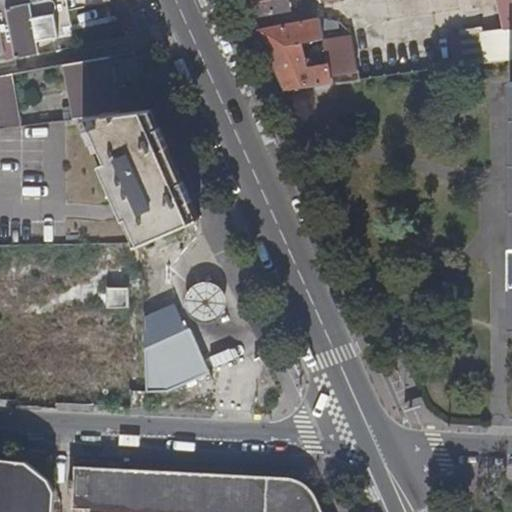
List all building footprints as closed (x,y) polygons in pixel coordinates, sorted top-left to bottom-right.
[(0,0),(0,9),(8,8),(18,7),(24,6),(21,0),(0,0)] [(8,9),(17,60),(40,56),(37,43),(33,20),(55,15),(52,0),(49,0),(24,6),(18,7),(8,9)] [(88,8),(86,0),(52,0),(55,15),(88,8)] [(289,0),(254,0),(258,17),(291,11),(289,0)] [(304,9),(312,8),(310,0),(308,0),(303,1),(304,9)] [(8,8),(0,9),(0,27),(5,56),(8,68),(19,66),(17,60),(8,9),(8,8)] [(33,20),(37,43),(59,38),(55,15),(33,20)] [(324,20),(262,31),(289,92),(332,85),(332,78),(359,74),(354,40),(327,44),(329,64),(312,67),(311,58),(308,58),(305,43),(326,40),(324,20)] [(511,61),(511,43),(510,29),(469,34),(474,66),(511,61)] [(69,65),(76,120),(83,119),(119,114),(110,58),(69,65)] [(0,129),(0,130),(21,127),(14,75),(0,78),(0,129)] [(119,114),(83,119),(87,129),(92,126),(107,162),(101,165),(125,220),(129,218),(141,245),(197,221),(189,204),(193,202),(184,182),(180,184),(166,151),(170,149),(161,128),(157,129),(148,111),(119,114)] [(220,285),(187,279),(182,310),(215,315),(220,285)] [(102,284),(102,303),(125,304),(126,285),(102,284)] [(175,306),(146,320),(148,393),(168,393),(211,374),(191,330),(186,333),(175,306)] [(0,511),(60,511),(62,500),(50,477),(20,450),(0,449),(0,511)] [(323,511),(315,493),(312,488),(308,485),(302,481),(297,478),(287,476),(78,466),(78,469),(77,479),(75,507),(93,508),(92,511),(323,511)]
